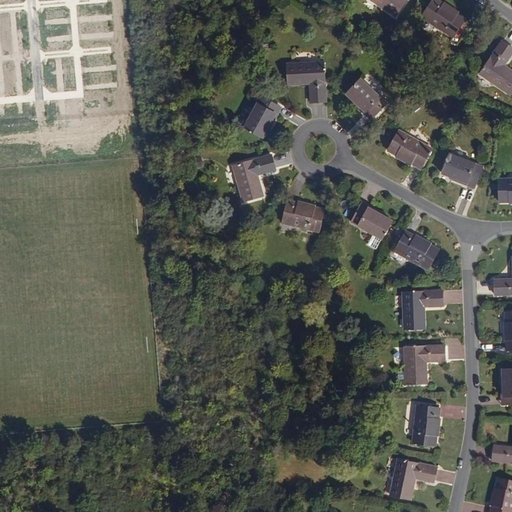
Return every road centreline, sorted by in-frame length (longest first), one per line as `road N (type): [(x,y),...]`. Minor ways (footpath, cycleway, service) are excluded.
road 1 (residential): [(467,233),(474,405),(453,511)]
road 2 (residential): [(467,233),(341,161)]
